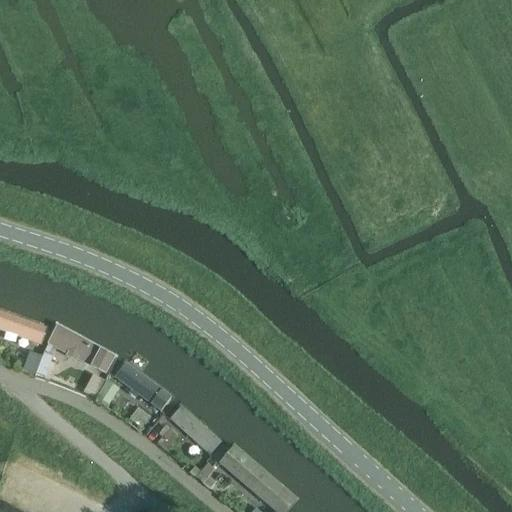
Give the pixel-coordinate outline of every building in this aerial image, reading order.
[(46,330),(0,313),(0,330),(40,345),(46,330)] [(49,343),(106,374),(114,358),(57,328),(49,343)] [(38,372),(44,357),(33,352),(27,368),(38,372)] [(38,372),(36,376),(45,379),(53,357),(45,354),(44,357),(38,372)] [(115,375),(161,409),(172,395),(126,361),(115,375)] [(95,399),(108,407),(119,391),(106,383),(95,399)] [(184,405),(172,417),(211,453),(223,440),(184,405)] [(171,429),(163,438),(169,443),(177,434),(171,429)] [(223,461),(282,511),(285,511),(298,497),(237,445),(223,461)] [(203,484),(209,477),(215,470),(208,464),(196,478),(203,484)] [(216,483),(209,477),(203,484),(203,485),(210,491),(216,483)]
